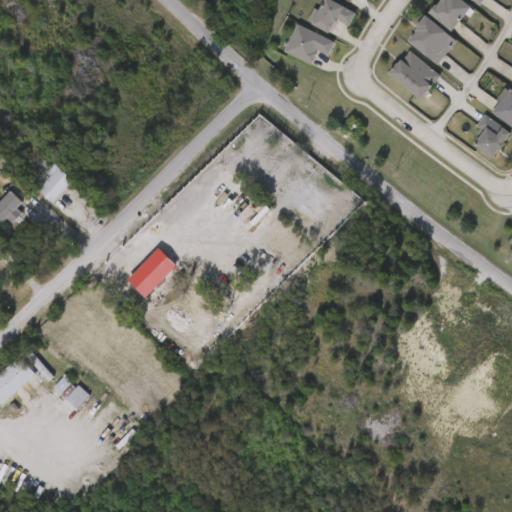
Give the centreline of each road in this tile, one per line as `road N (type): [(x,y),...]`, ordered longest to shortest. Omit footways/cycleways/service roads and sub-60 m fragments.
road 1 (tertiary): [(170,0),(312,131),(511,289)]
road 2 (residential): [(0,340),(263,86)]
road 3 (residential): [(404,0),(368,52),(366,84),(510,198)]
